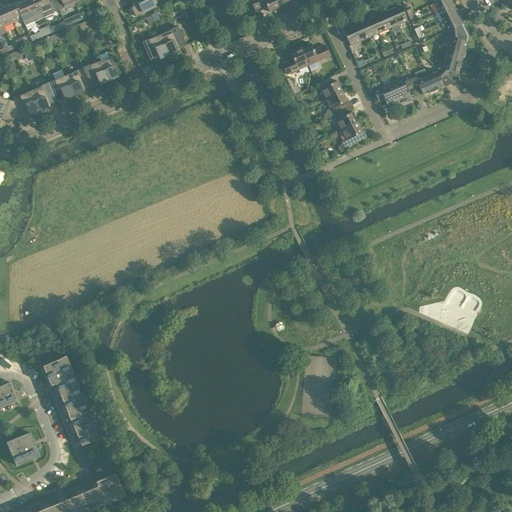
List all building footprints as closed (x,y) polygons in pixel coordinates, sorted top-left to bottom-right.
[(43,17),(36,0),(27,0),(26,1),(34,21),(43,17)] [(52,8),(48,1),(47,0),(36,0),(43,17),(53,12),(51,9),(52,8)] [(59,10),(54,0),(51,0),(48,1),(52,8),(51,9),(53,12),(59,10)] [(54,0),(59,10),(74,3),(73,0),(54,0)] [(129,0),(132,4),(133,7),(131,8),(135,17),(155,7),(155,6),(156,4),(156,2),(156,1),(155,0),(129,0)] [(275,0),(250,0),(255,10),(266,5),(269,12),(279,7),(275,0)] [(450,0),(439,0),(434,3),(438,12),(453,5),(450,0)] [(16,3),(15,3),(23,21),(24,25),(34,21),(26,1),(17,5),(16,3)] [(23,21),(15,3),(6,7),(13,23),(22,19),(23,21)] [(455,9),(453,5),(438,12),(443,21),(458,13),(456,9),(455,9)] [(390,9),(397,25),(407,21),(400,6),(395,8),(395,7),(390,9)] [(6,7),(0,9),(0,19),(3,27),(4,27),(13,23),(6,7)] [(386,11),(386,12),(381,14),(388,29),(397,25),(390,9),(386,11)] [(156,13),(151,16),(154,22),(159,19),(156,13)] [(458,13),(443,21),(447,31),(451,29),(461,24),(462,24),(459,18),(461,18),(458,13)] [(77,14),(63,20),(64,22),(66,27),(80,21),(77,14)] [(381,14),(377,16),(376,15),(371,17),(378,33),(388,29),(381,14)] [(98,16),(84,22),(86,29),(101,22),(98,16)] [(154,22),(151,16),(145,18),(148,25),(154,22)] [(367,19),(367,20),(363,22),(369,37),(378,33),(371,17),(367,19)] [(64,22),(56,25),(59,30),(66,27),(64,22)] [(86,29),(84,22),(78,25),(81,31),(86,29)] [(363,22),(358,25),(357,23),(353,25),(360,41),(369,37),(363,22)] [(447,48),(465,53),(466,48),(465,48),(467,42),(466,41),(467,37),(461,24),(451,29),(452,37),(450,37),(447,48)] [(348,27),(349,29),(343,31),(350,46),(360,41),(353,25),(348,27)] [(170,30),(160,35),(168,55),(177,51),(176,49),(179,48),(185,45),(177,27),(170,30)] [(49,37),(51,44),(57,42),(54,35),(49,37)] [(160,35),(149,40),(149,39),(142,42),(150,61),(156,58),(159,57),(160,59),(168,55),(160,35)] [(51,44),(49,37),(43,40),(46,46),(51,44)] [(300,48),(308,65),(329,56),(325,45),(313,50),(311,44),(300,48)] [(290,53),(293,59),(282,64),(286,75),(308,65),(300,48),(290,53)] [(465,53),(447,48),(444,58),(461,63),(461,62),(462,57),(464,58),(465,53)] [(19,50),(14,53),(17,59),(22,57),(19,50)] [(109,57),(100,61),(109,81),(118,77),(117,75),(119,74),(114,63),(117,61),(113,51),(107,54),(109,57)] [(17,59),(14,53),(8,55),(11,61),(17,59)] [(442,69),(440,72),(444,75),(445,75),(445,76),(453,83),(457,82),(458,76),(457,74),(458,74),(459,68),(461,68),(462,63),(461,62),(461,63),(444,58),(441,69),(442,69)] [(89,65),(83,68),(91,86),(97,84),(99,83),(100,85),(109,81),(100,61),(89,65)] [(76,71),(65,76),(74,96),(83,92),(82,90),(84,89),(91,86),(83,68),(76,71)] [(434,92),(426,75),(424,69),(408,76),(406,72),(413,88),(418,85),(423,95),(428,93),(429,94),(434,92)] [(437,70),(426,75),(434,92),(438,90),(438,89),(443,86),(444,87),(453,83),(445,76),(445,75),(444,75),(440,72),(438,74),(437,70)] [(413,88),(406,72),(400,74),(402,79),(406,87),(411,85),(413,88)] [(342,91),(337,81),(338,80),(335,75),(317,84),(325,99),(342,91)] [(74,96),(65,76),(55,80),(54,80),(48,83),(56,101),(62,99),(64,98),(65,100),(74,96)] [(402,79),(391,84),(399,103),(401,103),(407,101),(407,100),(411,98),(406,87),(402,79)] [(56,101),(48,83),(41,86),(31,91),(39,111),(48,108),(47,105),(50,104),(56,101)] [(391,84),(380,88),(378,84),(371,87),(377,100),(383,97),(388,108),(392,107),(398,105),(398,104),(399,103),(391,84)] [(13,98),(15,102),(21,117),(27,114),(30,113),(30,115),(39,111),(31,91),(20,96),(20,95),(13,98)] [(325,99),(329,108),(327,109),(325,113),(324,114),(323,117),(324,119),(332,114),(332,115),(351,106),(348,100),(347,101),(342,91),(325,99)] [(7,100),(0,97),(0,118),(1,119),(9,122),(14,119),(14,118),(9,116),(15,102),(13,98),(14,100),(12,101),(8,100),(7,100)] [(21,117),(15,102),(9,116),(14,118),(14,119),(21,117)] [(354,111),(351,106),(332,115),(340,131),(357,122),(352,112),(354,111)] [(340,131),(344,139),(342,140),(341,144),(338,146),(341,152),(346,149),(345,147),(366,137),(364,131),(362,132),(357,122),(340,131)] [(66,356),(43,366),(51,386),(55,384),(74,376),(66,356)] [(74,376),(55,384),(59,392),(78,385),(74,376)] [(9,382),(0,386),(8,404),(17,401),(9,382)] [(0,386),(0,385),(0,407),(8,404),(0,386)] [(78,385),(59,392),(63,401),(82,394),(78,385)] [(82,394),(63,401),(67,410),(85,402),(82,394)] [(85,402),(67,410),(70,419),(88,412),(89,411),(85,402)] [(88,412),(70,419),(74,428),(92,421),(88,412)] [(92,421),(74,428),(78,437),(95,429),(92,421)] [(95,429),(78,437),(81,446),(99,438),(95,429)] [(30,432),(6,442),(16,465),(39,456),(30,432)] [(96,481),(98,486),(106,505),(125,497),(116,473),(96,481)] [(98,486),(89,490),(97,509),(106,505),(98,486)] [(89,490),(80,494),(87,511),(88,511),(97,509),(89,490)] [(87,511),(80,494),(71,498),(77,511),(87,511)] [(77,511),(71,498),(62,501),(66,511),(77,511)] [(66,511),(62,501),(53,505),(56,511),(66,511)]
